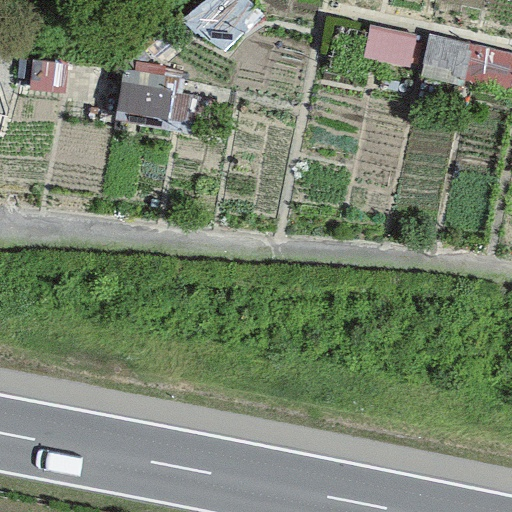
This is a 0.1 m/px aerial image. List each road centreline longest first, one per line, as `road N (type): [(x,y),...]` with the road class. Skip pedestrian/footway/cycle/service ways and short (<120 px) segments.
road 1 (track): [(0,226),(511,273)]
road 2 (motorway): [(416,511),(0,429)]
